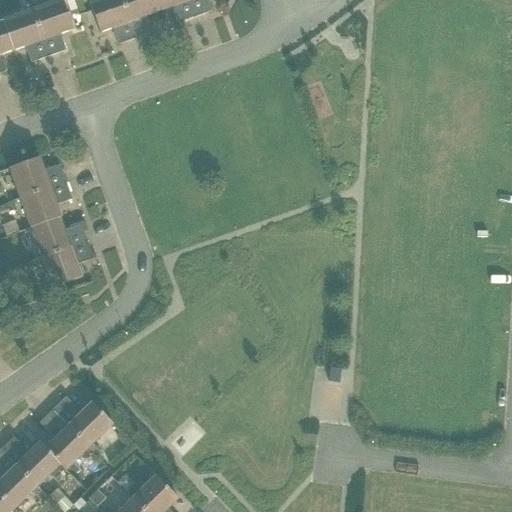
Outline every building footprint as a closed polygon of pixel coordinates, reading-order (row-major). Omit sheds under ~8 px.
[(109,37),(138,26),(128,0),(111,0),(97,5),(109,37)] [(128,0),(138,26),(168,16),(162,0),(128,0)] [(162,0),(168,16),(197,5),(195,0),(162,0)] [(52,44),(83,34),(72,3),(42,14),(52,44)] [(22,55),(52,44),(42,14),(11,25),(22,55)] [(0,62),(22,55),(11,25),(0,28),(0,62)] [(15,174),(27,205),(58,194),(46,163),(15,174)] [(27,205),(38,236),(69,224),(58,194),(27,205)] [(38,236),(49,266),(80,255),(69,224),(38,236)] [(49,266),(61,297),(92,286),(80,255),(49,266)] [(96,406),(73,430),(95,451),(119,428),(96,406)] [(73,430),(51,452),(69,470),(73,474),(95,451),(73,430)] [(44,445),(21,468),(46,493),(69,470),(51,452),(44,445)] [(21,468),(0,489),(0,493),(19,511),(26,511),(46,493),(21,468)] [(162,481),(139,503),(148,511),(174,511),(184,503),(162,481)] [(19,511),(0,493),(0,511),(19,511)] [(148,511),(139,503),(129,511),(148,511)]
